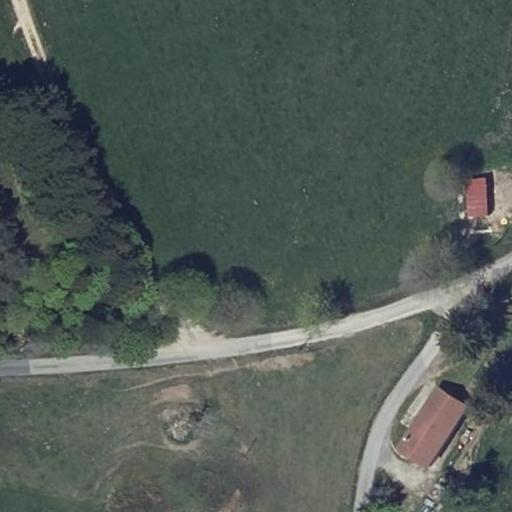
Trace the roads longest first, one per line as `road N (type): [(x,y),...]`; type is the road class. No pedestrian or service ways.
road 1 (track): [(17,0),(89,173),(208,352)]
road 2 (unclassified): [(208,352),(345,330),(446,297)]
road 3 (residential): [(359,511),(373,443),(434,344),(446,297)]
road 4 (unclassified): [(208,352),(0,367)]
